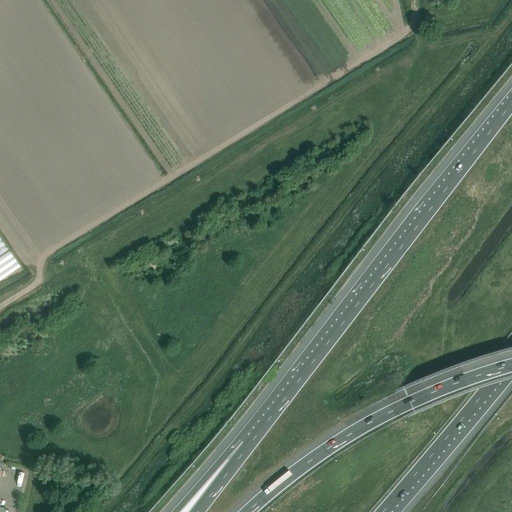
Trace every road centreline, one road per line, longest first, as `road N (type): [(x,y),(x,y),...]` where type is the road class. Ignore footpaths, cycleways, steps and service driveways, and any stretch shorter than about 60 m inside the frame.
road 1 (motorway): [(511,101),(248,444)]
road 2 (motorway): [(511,365),(360,428),(247,511)]
road 3 (motorway): [(382,511),(511,358)]
